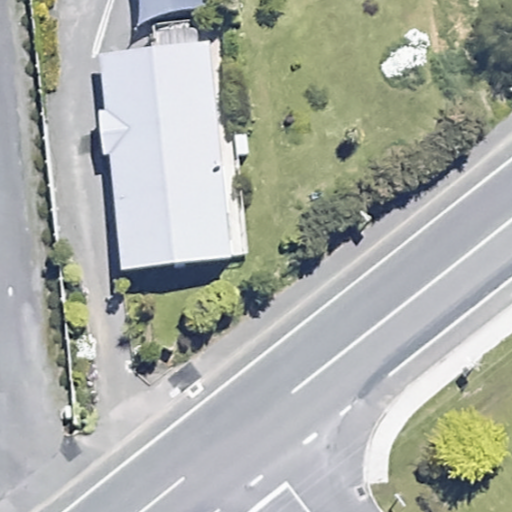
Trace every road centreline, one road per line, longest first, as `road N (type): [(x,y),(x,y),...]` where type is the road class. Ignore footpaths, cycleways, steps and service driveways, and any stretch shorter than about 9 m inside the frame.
road 1 (tertiary): [(511,218),(235,435)]
road 2 (tertiary): [(235,435),(123,511)]
road 3 (residential): [(12,511),(0,391)]
